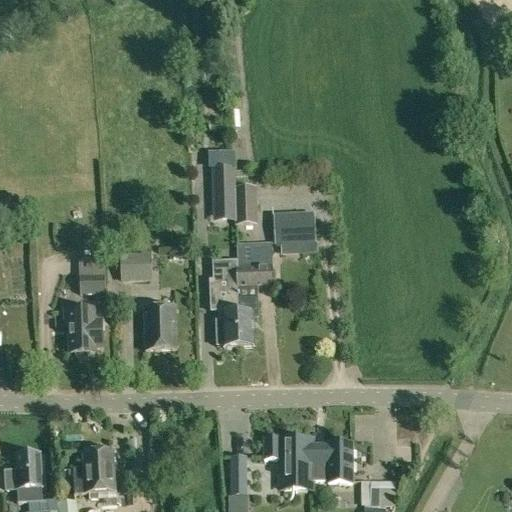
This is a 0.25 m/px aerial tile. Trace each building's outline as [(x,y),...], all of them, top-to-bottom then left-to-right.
[(212,8),(213,22),(232,20),(231,6),(212,8)] [(211,30),(212,48),(223,47),(222,30),(211,30)] [(239,113),(230,114),(231,131),(240,130),(239,113)] [(219,133),(218,123),(208,124),(209,134),(219,133)] [(234,190),(235,190),(235,171),(212,172),(214,224),(235,223),(234,190)] [(256,189),(235,190),(234,190),(235,223),(235,227),(257,227),(256,189)] [(315,216),(273,217),(274,232),(274,247),(280,247),(280,257),(318,256),(318,244),(315,244),(315,231),(315,216)] [(187,248),(174,243),(170,257),(183,261),(187,248)] [(238,263),(236,263),(239,350),(254,350),(253,321),(258,321),(257,290),(273,290),(271,246),(237,248),(238,263)] [(121,284),(152,283),(150,256),(120,258),(121,284)] [(78,260),(79,279),(105,278),(105,260),(78,260)] [(239,350),(236,263),(212,264),(213,282),(210,282),(211,313),(218,313),(218,323),(215,323),(216,349),(223,348),(224,351),(239,350)] [(105,278),(79,279),(79,298),(107,298),(105,278)] [(145,353),(177,352),(176,311),(144,311),(145,353)] [(65,329),(69,329),(70,356),(75,355),(77,359),(88,359),(90,355),(95,355),(95,350),(102,350),(102,325),(94,325),(94,313),(65,314),(65,329)] [(369,421),(370,442),(383,442),(382,420),(369,421)] [(313,484),(315,485),(314,448),(312,448),(312,442),(264,441),(264,463),(279,463),(279,492),(313,492),(313,484)] [(314,448),(315,485),(327,485),(327,486),(352,486),(352,446),(327,446),(327,448),(314,448)] [(86,496),(89,496),(89,502),(98,501),(98,495),(116,494),(113,453),(83,455),(84,470),(72,471),(74,497),(86,497),(86,496)] [(18,506),(28,506),(43,505),(42,503),(42,491),(43,491),(41,458),(16,459),(17,473),(5,474),(6,492),(17,492),(18,506)] [(230,459),(230,499),(245,499),(247,499),(246,459),(230,459)] [(362,485),(361,511),(363,511),(385,511),(386,511),(392,511),(395,511),(395,485),(362,485)] [(246,511),(247,499),(245,499),(230,499),(228,499),(228,511),(246,511)] [(77,511),(76,503),(58,504),(58,511),(77,511)]
